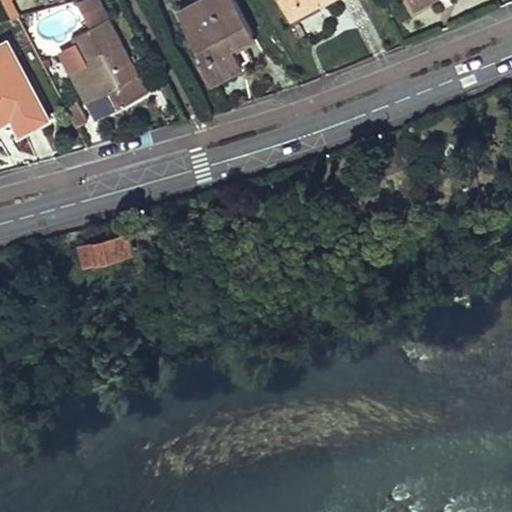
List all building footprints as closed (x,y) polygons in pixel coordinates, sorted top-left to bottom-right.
[(76,0),(84,14),(102,5),(99,0),(76,0)] [(195,24),(211,56),(202,61),(199,62),(210,83),(240,68),(232,52),(229,48),(252,35),(233,0),(201,0),(177,13),(186,29),(195,24)] [(328,0),(279,0),(286,13),(311,0),(320,0),(322,3),(328,0)] [(320,0),(311,0),(286,13),(289,20),(322,3),(320,0)] [(407,0),(412,9),(414,9),(430,0),(407,0)] [(91,27),(71,38),(83,63),(84,64),(101,96),(86,104),(95,121),(148,93),(102,5),(84,14),(91,27)] [(315,13),(298,17),(301,31),(319,27),(315,13)] [(195,24),(186,29),(188,34),(202,61),(211,56),(195,24)] [(252,35),(229,48),(232,52),(255,40),(252,35)] [(7,42),(0,45),(0,123),(11,118),(19,134),(48,118),(7,42)] [(68,71),(86,104),(101,96),(84,64),(83,63),(68,71)] [(128,236),(82,248),(86,263),(131,251),(128,236)]
